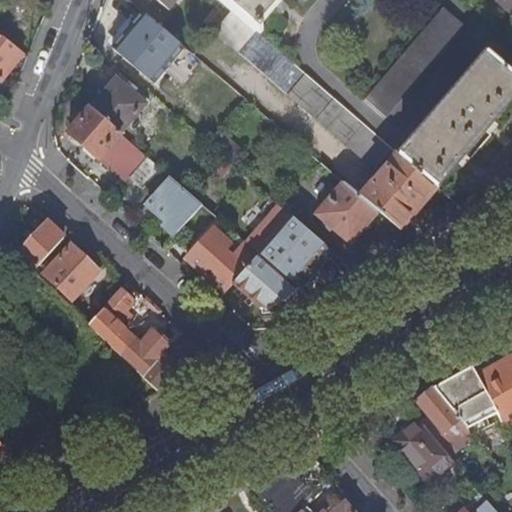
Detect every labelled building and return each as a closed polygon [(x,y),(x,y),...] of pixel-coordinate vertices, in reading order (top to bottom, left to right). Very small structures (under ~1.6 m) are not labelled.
[(177,0),(154,0),(168,11),(177,0)] [(218,0),(218,1),(232,13),(255,32),(256,31),(261,35),(264,32),(259,28),(283,0),(218,0)] [(416,0),(345,84),(366,102),(444,11),(430,0),(416,0)] [(511,10),(511,0),(508,0),(502,8),(509,14),(511,10)] [(155,86),(186,50),(143,13),(112,49),(155,86)] [(232,13),(214,33),(375,172),(393,151),(365,127),(364,126),(255,32),(232,13)] [(0,81),(2,83),(25,56),(0,36),(0,81)] [(401,158),(439,191),(511,104),(511,75),(489,55),(401,158)] [(116,81),(91,111),(121,136),(146,106),(116,81)] [(125,185),(131,180),(148,160),(121,136),(91,111),(69,136),(125,185)] [(378,216),(400,235),(438,191),(397,157),(361,200),(378,216)] [(142,190),(159,170),(148,160),(131,180),(142,190)] [(191,220),(203,207),(193,199),(172,180),(144,211),(164,229),(180,210),(191,220)] [(361,200),(344,186),(318,217),(351,246),(378,216),(361,200)] [(164,229),(174,239),(191,220),(180,210),(164,229)] [(71,234),(55,218),(18,257),(34,272),(71,234)] [(268,264),(292,284),(296,288),(329,251),(293,220),(261,257),(268,264)] [(187,260),(225,295),(232,286),(247,270),(226,251),(232,245),(215,229),(187,260)] [(45,278),(73,304),(100,274),(71,248),(45,278)] [(265,268),(268,264),(261,257),(260,256),(254,263),(250,267),(256,272),(262,265),(265,268)] [(247,270),(232,286),(261,312),(280,291),(268,280),(273,275),(265,268),(262,265),(256,272),(250,267),(247,270)] [(297,297),(302,292),(296,288),(292,284),(287,289),(297,297)] [(121,292),(89,327),(122,359),(137,342),(114,321),(120,314),(122,315),(133,303),(121,292)] [(126,363),(143,380),(172,348),(155,332),(141,346),(126,363)] [(199,350),(183,336),(172,348),(143,380),(158,394),(182,368),(188,374),(205,355),(199,350)] [(141,346),(137,342),(122,359),(126,363),(141,346)] [(497,414),(506,430),(511,426),(511,359),(478,379),(497,414)] [(467,430),(497,414),(478,379),(473,370),(435,391),(466,429),(467,430)] [(462,433),(466,429),(435,391),(417,405),(443,436),(456,425),(462,433)] [(453,464),(418,423),(393,446),(416,473),(418,472),(429,485),(453,464)] [(266,474),(246,485),(267,506),(280,487),(266,474)] [(455,509),(476,491),(475,490),(465,478),(444,496),(455,509)] [(280,487),(267,506),(266,506),(272,511),(350,511),(344,505),(336,511),(302,511),(305,510),(280,487)] [(493,511),(479,495),(461,511),(493,511)]
